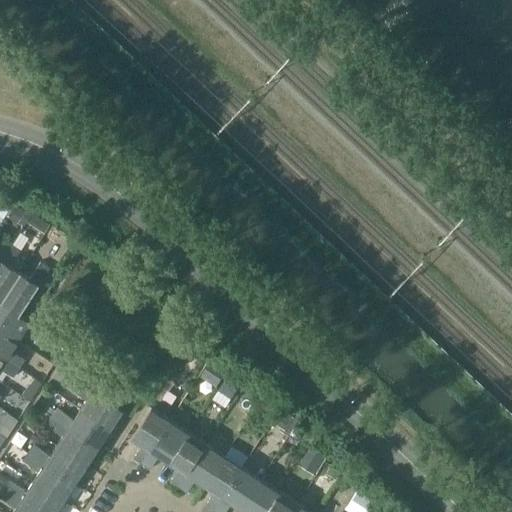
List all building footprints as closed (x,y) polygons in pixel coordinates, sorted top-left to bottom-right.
[(27,209),(19,221),(25,225),(33,213),(27,209)] [(44,222),(32,215),(26,224),(38,231),(44,222)] [(0,263),(13,243),(4,238),(0,244),(0,263)] [(13,243),(0,263),(0,302),(20,271),(11,265),(21,249),(13,243)] [(20,271),(0,302),(19,315),(50,268),(40,262),(30,278),(20,271)] [(0,328),(19,341),(25,332),(0,315),(0,328)] [(19,341),(0,328),(0,354),(19,367),(25,358),(12,350),(19,341)] [(0,369),(1,368),(13,375),(19,367),(0,354),(0,369)] [(209,359),(199,376),(214,386),(225,369),(209,359)] [(227,371),(222,380),(236,388),(241,380),(227,371)] [(80,408),(111,428),(124,409),(77,379),(70,388),(86,399),(80,408)] [(262,397),(254,410),(257,411),(266,410),(270,402),(262,397)] [(111,428),(80,408),(74,418),(58,407),(52,416),(99,446),(111,428)] [(142,462),(170,419),(152,407),(131,438),(142,444),(134,456),(142,462)] [(288,414),(278,429),(287,435),(297,419),(288,414)] [(57,444),(88,465),(99,446),(52,416),(47,424),(63,435),(57,444)] [(170,419),(142,462),(151,468),(159,455),(168,462),(189,431),(170,419)] [(189,431),(168,462),(178,468),(170,480),(178,486),(207,443),(189,431)] [(204,485),(225,454),(207,443),(178,486),(187,491),(195,479),(204,485)] [(29,452),(76,482),(88,465),(57,444),(50,454),(34,444),(29,452)] [(310,448),(298,466),(313,476),(326,458),(310,448)] [(76,482),(29,452),(23,461),(39,471),(33,481),(64,501),(76,482)] [(225,454),(204,485),(214,492),(202,510),(204,511),(212,511),(215,509),(243,466),(225,454)] [(332,464),(326,475),(335,480),(341,470),(332,464)] [(243,466),(215,509),(218,511),(225,511),(231,503),(241,509),(261,478),(243,466)] [(11,480),(0,472),(0,484),(5,488),(11,480)] [(264,511),(279,490),(261,478),(241,509),(245,511),(264,511)] [(5,488),(41,511),(56,511),(64,501),(33,481),(27,490),(11,480),(5,488)] [(41,511),(5,488),(0,496),(0,497),(16,507),(12,511),(41,511)] [(290,511),(297,502),(279,490),(264,511),(290,511)] [(357,490),(344,510),(346,511),(368,511),(375,502),(357,490)] [(313,511),(297,502),(290,511),(313,511)]
